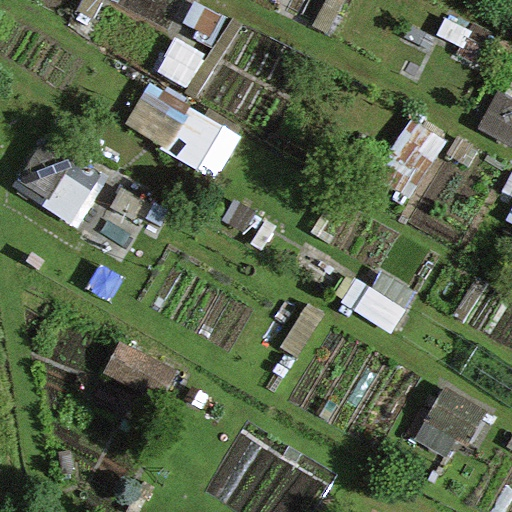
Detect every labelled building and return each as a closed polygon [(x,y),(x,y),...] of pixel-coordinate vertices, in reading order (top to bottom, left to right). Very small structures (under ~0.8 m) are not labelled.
[(179,41),(162,72),(191,87),(207,56),(179,41)] [(154,87),(131,131),(220,177),(243,133),(154,87)] [(511,145),(511,96),(505,93),(484,130),(511,145)] [(34,148),(20,201),(93,221),(108,168),(34,148)] [(108,375),(167,401),(182,366),(123,339),(108,375)] [(445,386),(426,442),(472,458),(492,403),(445,386)]
